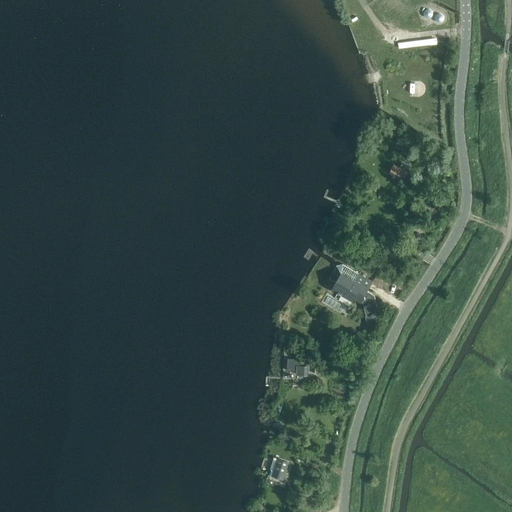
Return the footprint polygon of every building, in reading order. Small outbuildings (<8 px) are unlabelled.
[(399,48),(438,43),(437,37),(398,42),(399,48)] [(408,170),(392,164),(389,173),(405,178),(408,170)] [(379,313),(375,301),(373,300),(371,293),(367,291),(373,282),(343,264),(336,266),(342,272),(332,289),(353,302),(354,299),(361,302),(363,302),(366,315),(366,318),(367,323),(374,326),(379,313)] [(288,359),(287,371),(296,371),(296,376),(308,376),(308,367),(300,366),(301,360),(288,359)] [(289,462),(278,459),(272,475),(283,479),(289,462)]
